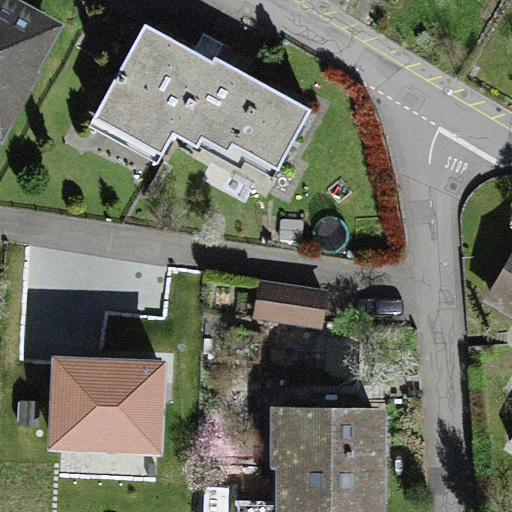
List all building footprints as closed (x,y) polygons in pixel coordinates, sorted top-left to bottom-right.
[(16,0),(0,0),(0,115),(3,117),(29,70),(23,67),(46,27),(12,8),(16,0)] [(145,20),(93,117),(132,138),(135,131),(163,146),(215,58),(145,20)] [(235,137),(280,161),(309,109),(215,58),(172,132),(196,145),(201,136),(227,151),(235,137)] [(511,265),(494,297),(511,307),(511,265)] [(322,292),(262,283),(257,315),(317,324),(322,292)] [(50,363),(48,413),(62,414),(60,458),(133,461),(135,419),(149,420),(151,394),(136,394),(138,367),(50,363)] [(281,464),(286,464),(286,501),(236,501),(236,511),(374,511),(375,416),(281,414),(281,464)]
